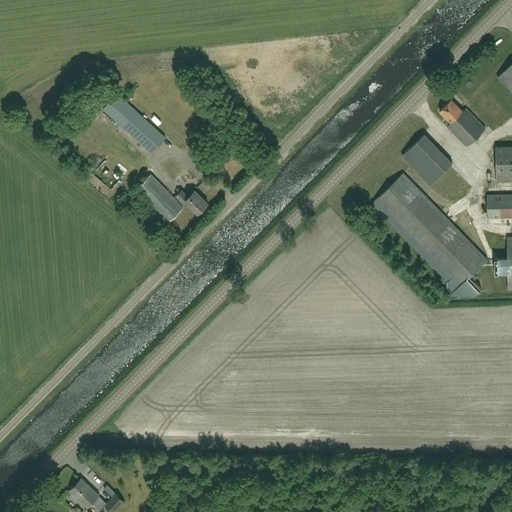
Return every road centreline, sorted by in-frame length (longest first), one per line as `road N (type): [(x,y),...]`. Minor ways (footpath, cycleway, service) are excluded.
road 1 (tertiary): [(12,511),(511,4)]
road 2 (unclassified): [(0,436),(431,0)]
